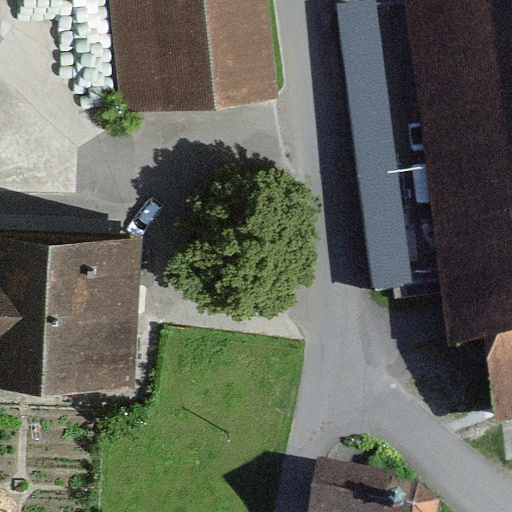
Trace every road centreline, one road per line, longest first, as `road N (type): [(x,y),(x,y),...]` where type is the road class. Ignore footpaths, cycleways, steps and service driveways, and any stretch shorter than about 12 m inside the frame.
road 1 (unclassified): [(292,0),(326,348)]
road 2 (unclassified): [(511,511),(407,431),(326,348)]
road 3 (unclassified): [(326,348),(290,511)]
